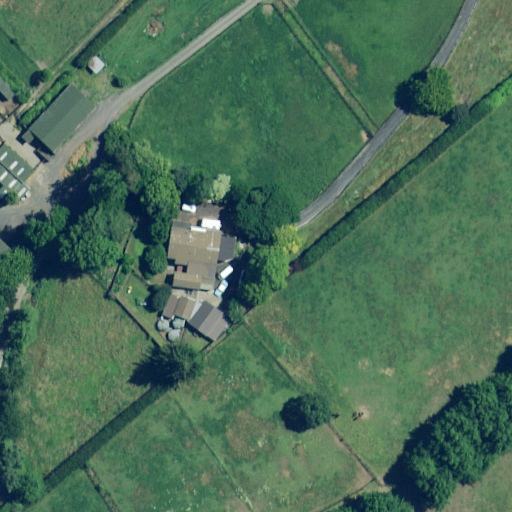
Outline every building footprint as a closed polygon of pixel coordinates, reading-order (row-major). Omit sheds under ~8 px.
[(21,94),(5,76),(0,80),(0,90),(12,103),(21,94)] [(100,109),(74,85),(25,139),(32,145),(39,138),(58,155),(100,109)] [(9,145),(0,153),(0,180),(6,186),(0,192),(0,197),(13,210),(31,192),(26,186),(38,173),(9,145)] [(204,291),(217,292),(219,281),(210,280),(211,265),(220,266),(225,220),(203,218),(202,228),(195,228),(195,222),(173,220),(169,259),(178,260),(177,265),(190,267),(189,276),(176,274),(175,288),(188,289),(177,316),(191,322),(204,291)] [(0,235),(0,264),(15,249),(0,235)] [(208,302),(192,326),(219,343),(235,320),(208,302)]
